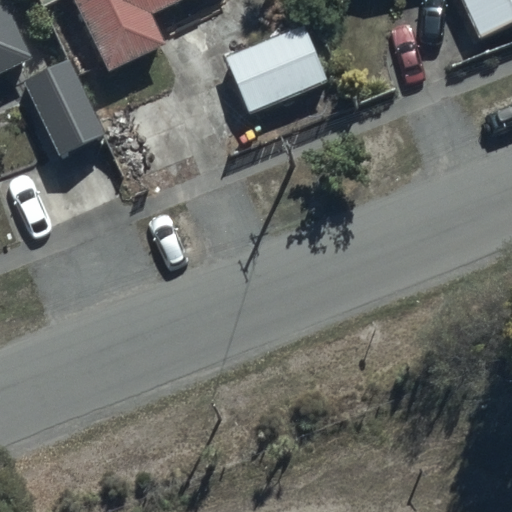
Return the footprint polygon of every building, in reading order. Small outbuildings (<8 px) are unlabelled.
[(0,0),(0,87),(35,71),(0,0)] [(70,0),(112,86),(169,59),(155,30),(217,0),(70,0)] [(511,0),(460,0),(483,52),(511,38),(511,0)] [(304,35),(227,67),(251,127),(329,95),(304,35)] [(70,70),(25,91),(62,167),(107,146),(70,70)]
